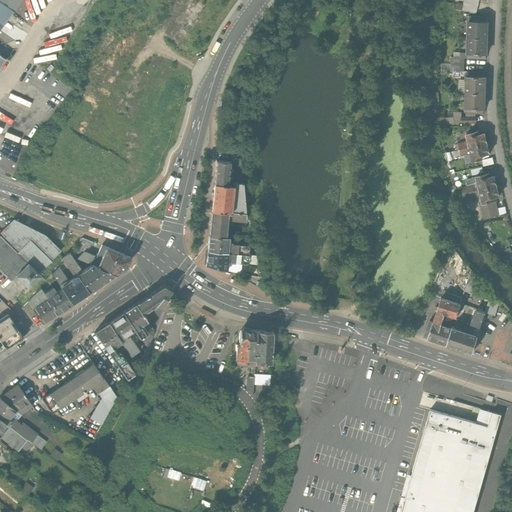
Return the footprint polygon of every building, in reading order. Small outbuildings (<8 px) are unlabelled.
[(0,0),(0,72),(31,23),(20,13),(28,0),(0,0)] [(469,24),(468,40),(485,41),(486,24),(469,24)] [(485,41),(468,40),(468,57),(485,58),(485,41)] [(452,69),(463,70),(463,56),(452,56),(452,69)] [(486,94),(487,78),(469,78),(469,94),(486,94)] [(486,111),(486,94),(469,94),(469,111),(486,111)] [(489,142),(485,131),(471,135),(472,140),(457,145),(460,152),(489,142)] [(493,155),(489,142),(460,152),(462,158),(478,153),(480,159),(493,155)] [(217,168),(216,186),(233,188),(235,170),(217,168)] [(488,176),(480,178),(481,182),(469,186),(471,194),(496,187),(493,177),(489,178),(488,176)] [(216,186),(213,212),(237,214),(240,188),(233,188),(216,186)] [(496,187),(471,194),(473,202),(485,199),(487,205),(493,203),(496,202),(495,199),(499,198),(496,187)] [(493,203),(487,205),(479,207),(483,219),(496,215),(493,203)] [(213,212),(211,234),(232,237),(234,224),(249,225),(250,215),(237,214),(213,212)] [(17,220),(0,238),(0,270),(13,283),(19,278),(33,264),(42,273),(65,250),(52,237),(17,220)] [(210,234),(208,249),(234,252),(235,244),(236,237),(232,237),(211,234),(210,234)] [(82,237),(77,247),(80,248),(84,250),(86,251),(88,250),(95,243),(82,237)] [(103,266),(112,247),(106,244),(100,256),(88,250),(86,251),(83,257),(103,266)] [(243,252),(244,244),(235,244),(234,252),(243,252)] [(112,247),(103,266),(120,275),(134,267),(138,258),(112,247)] [(80,248),(73,253),(76,256),(84,250),(80,248)] [(208,249),(206,268),(232,271),(234,262),(234,252),(208,249)] [(234,262),(251,263),(252,253),(243,252),(234,252),(234,262)] [(73,253),(64,260),(79,281),(85,277),(88,275),(76,256),(73,253)] [(250,274),(263,276),(262,268),(251,263),(250,274)] [(19,278),(30,288),(43,274),(42,273),(33,264),(19,278)] [(85,277),(95,292),(120,275),(103,266),(88,275),(85,277)] [(65,290),(73,285),(63,269),(56,277),(65,290)] [(456,274),(449,295),(460,299),(467,278),(456,274)] [(65,290),(75,305),(95,292),(85,277),(79,281),(73,285),(65,290)] [(168,286),(142,303),(149,315),(168,304),(173,306),(179,291),(168,286)] [(51,299),(61,314),(75,305),(65,290),(60,293),(58,289),(49,296),(51,299)] [(44,325),(61,314),(51,299),(34,311),(44,325)] [(462,306),(439,300),(432,323),(446,328),(449,316),(458,318),(462,306)] [(125,314),(138,334),(143,341),(153,335),(148,328),(155,324),(149,315),(142,303),(125,314)] [(488,304),(485,314),(487,315),(493,317),(497,306),(488,304)] [(455,331),(451,346),(475,353),(487,315),(485,314),(474,311),(468,331),(456,327),(455,331)] [(112,322),(127,345),(133,356),(142,350),(133,337),(138,334),(125,314),(112,322)] [(14,317),(0,326),(0,337),(6,347),(8,349),(27,337),(14,317)] [(96,332),(128,378),(136,372),(121,349),(127,345),(112,322),(96,332)] [(423,337),(451,346),(455,331),(446,328),(432,323),(428,322),(423,337)] [(240,329),(238,363),(259,364),(262,330),(240,329)] [(262,330),(259,364),(279,365),(281,332),(262,330)] [(96,388),(108,380),(96,362),(53,390),(64,408),(96,388)] [(118,396),(108,380),(96,388),(104,401),(93,420),(102,425),(118,396)] [(3,398),(21,413),(34,405),(22,386),(3,398)] [(54,414),(64,408),(53,390),(43,397),(54,414)] [(3,398),(0,401),(0,418),(9,426),(15,420),(21,413),(3,398)] [(399,511),(474,511),(501,415),(480,410),(475,425),(431,412),(412,478),(409,477),(399,511)] [(0,418),(0,437),(9,426),(0,418)] [(9,426),(30,442),(38,448),(43,441),(15,420),(9,426)] [(48,439),(53,429),(42,424),(37,434),(48,439)] [(0,437),(0,438),(20,454),(30,442),(9,426),(0,437)] [(60,455),(55,450),(50,456),(55,460),(60,455)]
